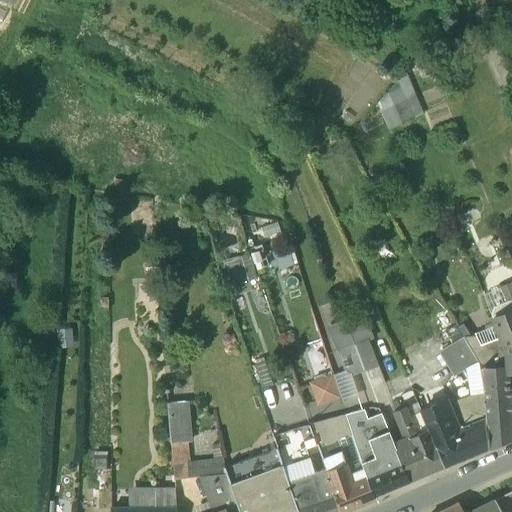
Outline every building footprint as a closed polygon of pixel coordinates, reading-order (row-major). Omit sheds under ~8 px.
[(389,125),(422,111),(406,73),(379,103),(389,125)] [(295,250),(274,253),(277,268),(298,264),(295,250)] [(230,284),(259,278),(254,252),(225,258),(230,284)] [(511,283),(500,288),(510,311),(511,309),(511,283)] [(501,339),(482,346),(475,334),(471,334),(464,336),(464,337),(471,348),(478,360),(478,361),(479,366),(482,389),(484,388),(487,420),(489,447),(511,438),(511,406),(509,372),(511,371),(511,309),(510,311),(493,318),(501,339)] [(490,328),(475,334),(482,346),(501,339),(493,318),(487,320),(490,328)] [(328,326),(337,350),(355,344),(346,320),(328,326)] [(456,325),(445,331),(452,344),(463,337),(456,325)] [(452,344),(439,351),(445,363),(471,348),(464,337),(463,337),(452,344)] [(368,339),(355,344),(364,370),(378,366),(368,339)] [(350,376),(364,370),(355,344),(337,350),(345,370),(347,377),(350,376)] [(471,348),(445,363),(452,375),(478,361),(478,360),(471,348)] [(347,377),(345,370),(332,375),(340,396),(342,402),(357,396),(350,376),(347,377)] [(332,375),(332,373),(310,380),(317,404),(340,396),(332,375)] [(484,393),(450,405),(451,408),(458,424),(458,425),(461,430),(487,420),(484,393)] [(458,425),(458,424),(451,408),(446,410),(442,403),(421,411),(428,429),(444,466),(489,447),(487,420),(461,430),(458,425)] [(168,404),(173,466),(180,465),(179,445),(186,444),(183,404),(168,404)] [(417,434),(405,407),(393,412),(404,440),(408,438),(407,437),(417,434)] [(364,408),(346,414),(351,431),(367,477),(375,497),(409,481),(394,444),(382,413),(368,418),(364,408)] [(345,410),(310,424),(316,443),(332,438),(339,460),(343,459),(335,436),(351,431),(346,414),(345,410)] [(273,438),(276,448),(296,441),(303,460),(294,464),(298,477),(310,474),(325,468),(316,443),(310,424),(273,438)] [(417,434),(407,437),(408,438),(423,474),(444,466),(428,429),(417,434)] [(332,438),(316,443),(325,468),(326,470),(341,464),(339,460),(332,438)] [(394,444),(409,481),(423,474),(408,438),(404,440),(394,444)] [(296,441),(276,448),(283,467),(294,464),(303,460),(296,441)] [(121,448),(109,447),(109,467),(122,467),(121,448)] [(276,448),(224,466),(226,474),(238,506),(240,511),(297,511),(299,511),(298,508),(283,467),(276,448)] [(173,466),(173,469),(187,468),(188,478),(201,477),(226,474),(224,466),(222,460),(180,465),(173,466)] [(326,470),(325,470),(334,495),(340,511),(375,497),(367,477),(352,483),(345,463),(341,464),(326,470)] [(307,504),(298,477),(294,464),(283,467),(298,508),(307,504)] [(187,468),(173,469),(174,479),(188,478),(187,468)] [(325,468),(310,474),(319,500),(334,495),(325,470),(326,470),(325,468)] [(226,474),(201,477),(213,509),(213,511),(222,511),(227,510),(238,506),(226,474)] [(310,474),(298,477),(307,504),(319,500),(310,474)] [(125,489),(125,508),(176,509),(175,490),(125,489)] [(307,504),(298,508),(299,511),(340,511),(334,495),(319,500),(307,504)] [(501,511),(495,500),(471,511),(501,511)] [(462,511),(457,503),(438,511),(462,511)]
